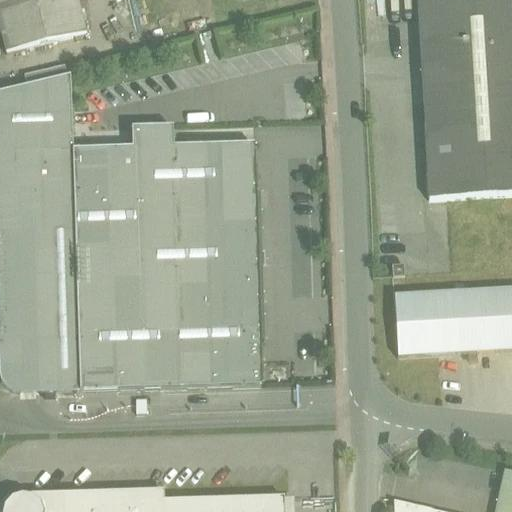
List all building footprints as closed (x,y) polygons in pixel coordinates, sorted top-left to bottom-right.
[(0,0),(0,23),(8,56),(87,37),(77,0),(0,0)] [(511,0),(455,0),(418,2),(430,203),(511,197),(511,0)] [(70,80),(0,95),(0,161),(6,157),(13,155),(73,154),(70,80)] [(174,130),(132,132),(133,152),(73,154),(81,395),(262,389),(255,148),(174,150),(174,130)] [(73,154),(13,155),(6,157),(0,161),(0,369),(0,377),(2,384),(7,391),(13,395),(21,396),(30,396),(46,396),(46,400),(56,400),(56,395),(66,395),(81,395),(73,154)] [(511,292),(467,295),(466,287),(454,288),(455,296),(395,300),(398,361),(471,357),(471,365),(480,365),(480,356),(511,354),(511,292)] [(511,511),(511,476),(507,475),(498,511),(511,511)] [(164,494),(22,499),(22,500),(13,503),(5,510),(5,511),(4,511),(284,511),(285,501),(165,504),(164,494)]
